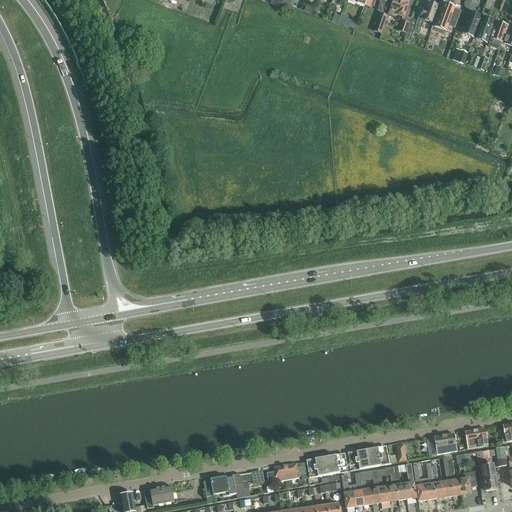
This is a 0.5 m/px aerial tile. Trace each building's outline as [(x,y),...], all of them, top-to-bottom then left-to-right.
[(272,0),(271,3),(278,6),(277,7),(282,9),(284,4),(285,0),(272,0)] [(385,0),(377,0),(380,1),(376,11),(381,13),(385,0)] [(393,0),(389,12),(403,17),(402,22),(410,24),(411,20),(406,18),(408,12),(406,11),(409,0),(393,0)] [(430,4),(425,2),(420,18),(418,18),(417,22),(411,20),(410,24),(406,34),(404,40),(410,42),(414,31),(419,33),(421,26),(423,27),(425,21),(432,24),(438,7),(436,6),(435,4),(432,3),(430,4)] [(435,20),(431,31),(438,34),(440,30),(446,32),(448,25),(455,28),(460,12),(454,10),(454,8),(453,8),(452,6),(449,5),(448,6),(443,4),(437,21),(435,20)] [(481,17),(470,12),(462,34),(473,39),(481,17)] [(348,17),(341,14),(338,24),(344,26),(345,26),(348,17)] [(386,17),(379,14),(373,32),(374,32),(372,38),(379,40),(381,35),(380,34),(386,17)] [(340,17),(335,15),(332,22),(337,24),(340,17)] [(483,18),(477,34),(475,40),(487,44),(495,22),(483,18)] [(402,22),(398,32),(406,34),(410,24),(402,22)] [(490,40),(488,47),(499,51),(502,44),(508,27),(496,23),(490,40)] [(511,29),(511,30),(509,29),(503,44),(511,47),(511,29)] [(467,54),(461,51),(457,63),(463,65),(467,54)] [(475,58),(471,67),(477,70),(481,60),(475,58)] [(482,58),(477,70),(484,73),(489,61),(482,58)] [(496,68),(494,76),(502,79),(505,71),(496,68)] [(503,430),(501,430),(503,438),(505,438),(506,443),(511,442),(511,424),(503,426),(503,430)] [(488,447),(485,429),(475,431),(478,448),(488,447)] [(465,433),(468,450),(478,448),(475,431),(465,433)] [(454,435),(434,438),(436,456),(457,452),(454,435)] [(404,445),(395,447),(398,464),(407,462),(404,445)] [(367,451),(370,468),(390,465),(389,455),(387,455),(385,448),(367,451)] [(503,448),(495,449),(495,450),(496,456),(497,467),(506,466),(503,448)] [(358,464),(359,470),(370,468),(367,451),(346,455),(348,466),(358,464)] [(338,467),(345,466),(343,455),(325,458),(328,475),(339,473),(338,467)] [(328,475),(325,458),(305,462),(308,479),(328,475)] [(447,458),(442,459),(446,483),(442,484),(444,498),(453,497),(448,465),(447,458)] [(299,479),(299,481),(308,479),(305,463),(296,465),(274,469),(274,471),(266,473),(268,481),(276,480),(276,483),(299,479)] [(428,480),(424,480),(427,501),(435,500),(431,469),(430,464),(426,464),(428,480)] [(416,499),(411,465),(406,466),(409,485),(404,485),(406,500),(416,499)] [(417,465),(413,466),(418,502),(427,501),(424,480),(420,481),(417,465)] [(455,482),(453,465),(448,465),(453,497),(462,496),(459,481),(455,482)] [(481,466),(485,492),(486,492),(486,491),(495,490),(495,491),(496,490),(493,465),(481,466)] [(389,469),(392,487),(387,488),(389,503),(398,502),(393,468),(389,469)] [(400,486),(398,468),(393,468),(398,502),(406,500),(404,485),(400,486)] [(438,484),(435,468),(431,469),(435,500),(444,498),(442,484),(438,484)] [(372,472),(374,490),(370,490),(372,506),(381,504),(376,471),(372,472)] [(383,488),(381,471),(376,471),(381,504),(389,503),(387,488),(383,488)] [(464,480),(459,481),(462,496),(470,495),(469,488),(476,487),(474,472),(463,474),(464,480)] [(366,491),(363,473),(359,474),(364,507),(372,506),(370,490),(366,491)] [(356,486),(352,487),(355,508),(364,507),(359,474),(355,475),(356,486)] [(210,481),(203,482),(206,497),(222,495),(223,498),(236,495),(235,486),(242,485),(240,475),(233,476),(233,478),(227,479),(226,477),(210,480),(210,481)] [(346,476),(341,477),(346,509),(355,508),(352,487),(348,488),(346,476)] [(325,493),(337,491),(336,485),(324,486),(325,493)] [(153,506),(168,504),(174,502),(171,487),(150,490),(151,495),(144,496),(146,509),(153,508),(153,506)] [(135,511),(132,494),(119,496),(122,511),(135,511)]
